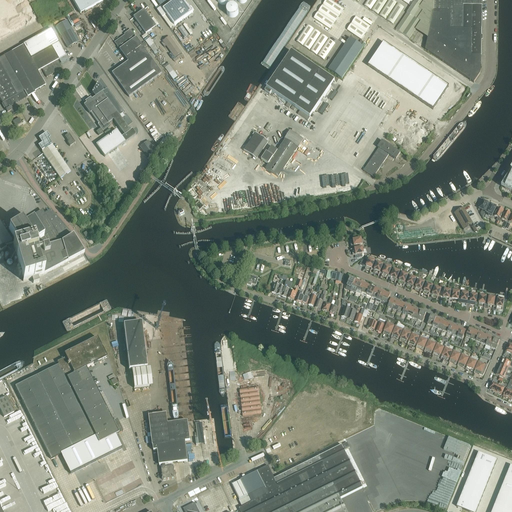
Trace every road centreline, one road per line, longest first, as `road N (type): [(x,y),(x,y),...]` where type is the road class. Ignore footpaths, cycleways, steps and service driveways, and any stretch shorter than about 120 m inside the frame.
road 1 (unclassified): [(17,153),(123,0)]
road 2 (unclassified): [(345,196),(402,176),(477,90)]
road 3 (unknown): [(99,365),(159,500),(137,511)]
road 4 (residential): [(481,391),(337,325)]
road 5 (unclassified): [(90,255),(17,153)]
road 6 (residential): [(460,316),(347,268)]
